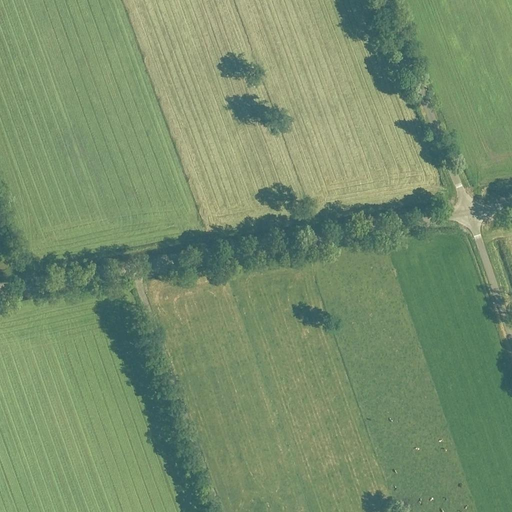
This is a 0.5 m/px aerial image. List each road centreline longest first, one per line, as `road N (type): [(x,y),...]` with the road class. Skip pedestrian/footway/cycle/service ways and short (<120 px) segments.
road 1 (residential): [(0,293),(467,213)]
road 2 (track): [(217,511),(133,270)]
road 3 (unclassified): [(467,213),(391,0)]
road 4 (unclassified): [(511,342),(467,213)]
